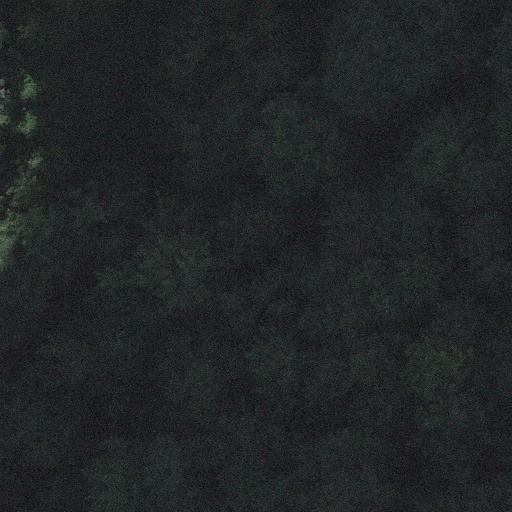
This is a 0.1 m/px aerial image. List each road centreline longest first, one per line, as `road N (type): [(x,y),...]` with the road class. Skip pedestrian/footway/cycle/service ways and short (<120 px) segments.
road 1 (track): [(511,50),(0,507)]
road 2 (track): [(0,240),(115,0)]
